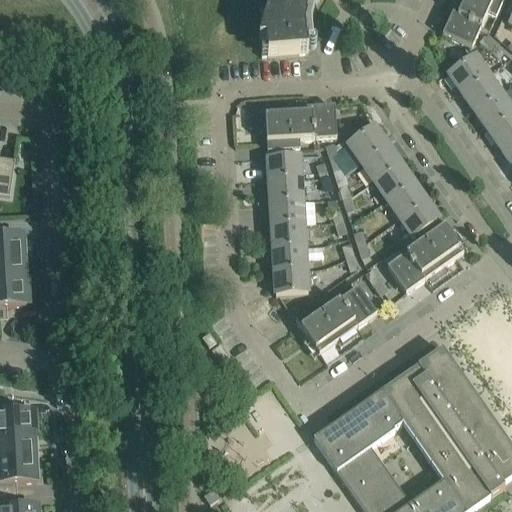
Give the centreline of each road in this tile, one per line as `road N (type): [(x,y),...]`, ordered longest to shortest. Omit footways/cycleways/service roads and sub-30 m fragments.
road 1 (residential): [(511,262),(323,398),(305,399),(288,387),(244,330),(232,292),(221,101),(238,90),(391,76)]
road 2 (tertiary): [(70,0),(101,54),(109,94),(135,511)]
road 3 (tertiary): [(152,511),(129,98),(123,43),(102,0)]
road 4 (residential): [(70,364),(59,147),(49,122),(0,107)]
road 5 (residential): [(391,76),(396,105),(486,234),(511,257)]
road 6 (residential): [(511,239),(509,219),(419,90),(391,76)]
road 7 (residential): [(77,511),(70,364)]
